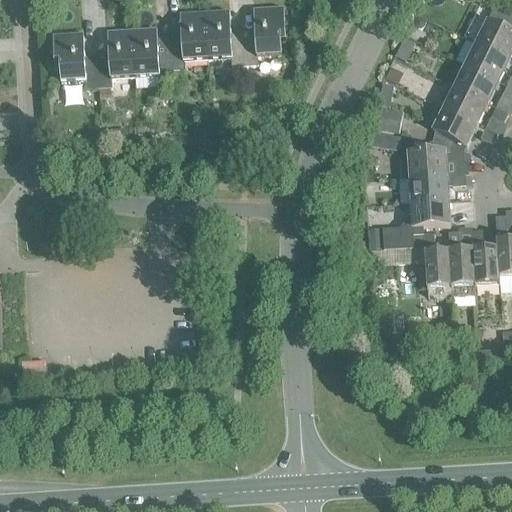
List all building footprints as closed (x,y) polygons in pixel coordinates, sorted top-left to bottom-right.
[(511,20),(494,11),(487,25),(511,38),(511,20)] [(255,38),(243,39),(244,70),(258,69),(257,61),(281,59),(280,45),(285,44),(283,12),(253,14),(255,38)] [(229,15),(204,17),(207,64),(230,62),(231,71),(244,70),(243,39),(230,40),(229,15)] [(169,44),(170,57),(171,74),(172,74),(184,74),(184,65),(207,64),(204,17),(180,18),(181,43),(169,44)] [(476,47),(509,64),(510,64),(508,63),(511,55),(511,38),(487,25),(486,27),(487,27),(477,47),(476,47)] [(156,33),(132,35),(135,82),(158,80),(158,89),(172,88),(172,74),(171,74),(170,57),(158,58),(156,33)] [(109,61),(97,62),(98,92),(112,92),(111,83),(135,82),(132,35),(107,36),(109,61)] [(98,92),(97,62),(84,62),(83,38),(53,40),(53,47),(54,56),(55,72),(60,72),(61,86),(84,85),(85,93),(98,92)] [(465,68),(465,69),(499,86),(499,85),(498,85),(508,64),(509,65),(509,64),(476,47),(475,48),(477,49),(466,69),(465,68)] [(397,54),(394,60),(406,66),(409,59),(397,54)] [(455,90),(454,90),(488,107),(487,106),(497,86),(498,86),(499,86),(465,69),(466,70),(456,90),(455,90)] [(511,92),(506,89),(501,99),(511,104),(511,92)] [(444,111),(444,112),(477,129),(478,128),(476,127),(486,107),(488,108),(488,107),(454,90),(454,91),(455,91),(445,112),(444,111)] [(377,111),(373,133),(399,138),(403,116),(377,111)] [(495,111),(491,120),(503,126),(508,117),(495,111)] [(477,129),(444,112),(443,112),(444,113),(434,133),(433,133),(433,134),(466,151),(467,150),(466,149),(476,129),(477,129)] [(211,128),(198,128),(199,137),(199,145),(212,144),(212,137),(211,128)] [(485,132),(480,142),(492,148),(497,139),(485,132)] [(99,133),(90,133),(90,143),(99,142),(99,133)] [(414,143),(412,150),(422,152),(423,145),(414,143)] [(409,182),(409,183),(447,180),(446,180),(445,180),(444,165),(450,164),(450,166),(464,165),(463,155),(449,156),(449,157),(444,157),(445,157),(445,156),(402,158),(399,163),(400,183),(409,182)] [(411,206),(411,207),(448,204),(448,203),(447,204),(446,189),(451,188),(451,190),(465,189),(465,179),(451,180),(451,181),(445,181),(447,181),(447,180),(409,183),(410,183),(412,206),(411,206)] [(384,254),(424,252),(423,238),(423,230),(450,229),(450,227),(449,227),(447,205),(448,205),(448,204),(411,207),(412,207),(413,221),(408,221),(399,231),(382,232),(384,254)] [(495,220),(495,233),(495,234),(506,233),(505,220),(495,220)] [(473,253),(475,291),(476,291),(476,289),(498,288),(498,289),(499,289),(499,281),(498,281),(497,253),(496,253),(481,253),(481,248),(483,248),(482,234),(472,235),(472,249),(473,248),(474,254),(473,254),(473,253)] [(449,254),(451,299),(456,298),(458,301),(461,303),(467,302),(469,300),(470,298),(475,297),(475,291),(473,253),(472,253),(472,254),(457,255),(457,249),(459,249),(458,236),(448,236),(449,250),(450,250),(450,255),(449,255),(449,254)] [(423,238),(424,252),(425,251),(426,257),(425,257),(425,256),(424,256),(426,294),(427,293),(427,300),(432,300),(434,302),(437,304),(443,304),(445,302),(446,299),(451,299),(449,254),(448,254),(448,255),(433,256),(432,251),(434,251),(433,237),(423,238)] [(495,244),(496,253),(497,253),(498,281),(499,281),(511,279),(511,244),(497,245),(497,244),(495,244)] [(393,269),(382,270),(382,280),(393,280),(393,269)] [(390,327),(384,325),(379,328),(379,334),(385,337),(390,334),(390,327)] [(495,354),(478,354),(479,371),(495,370),(495,354)]
